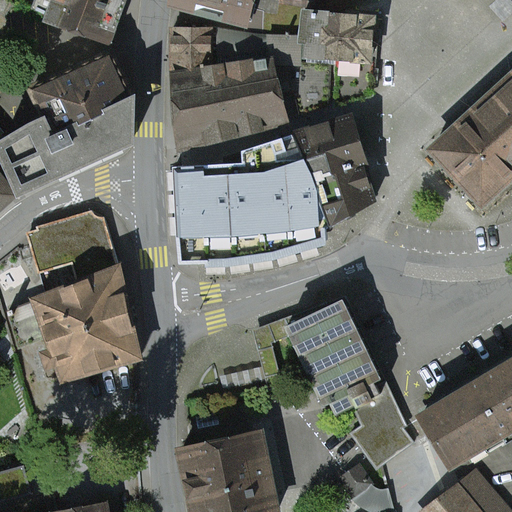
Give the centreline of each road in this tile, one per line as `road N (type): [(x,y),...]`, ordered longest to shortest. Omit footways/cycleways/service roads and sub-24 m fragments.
road 1 (residential): [(160,315),(351,269)]
road 2 (tertiary): [(160,315),(170,511)]
road 3 (residential): [(398,109),(387,209),(351,269)]
road 4 (residential): [(511,251),(484,259),(400,253),(351,269)]
road 5 (residential): [(351,269),(410,286),(511,289)]
road 6 (residential): [(150,181),(75,192),(0,235)]
road 7 (residential): [(157,0),(150,148)]
road 8 (residential): [(511,18),(398,109)]
road 9 (tertiary): [(150,181),(160,315)]
